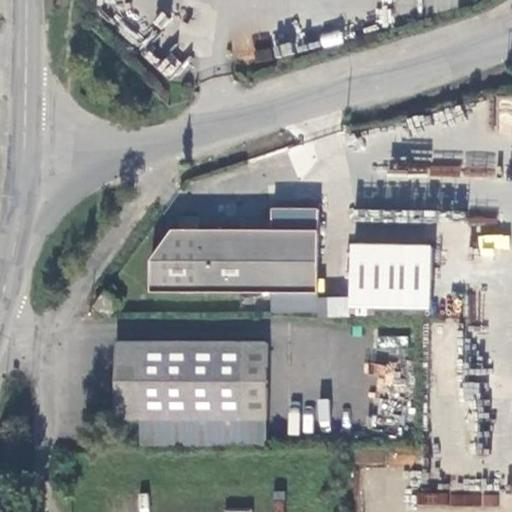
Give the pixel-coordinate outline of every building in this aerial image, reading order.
[(269,293),(315,294),(316,210),(269,209),(268,232),(170,233),(148,263),(148,294),(269,293)] [(421,212),(393,211),(392,243),(420,243),(421,212)] [(508,245),(507,233),(479,234),(480,246),(508,245)] [(103,292),(92,308),(107,319),(118,304),(103,292)] [(315,294),(269,293),(269,312),(315,312),(315,319),(347,319),(347,298),(315,298),(315,294)] [(267,343),(239,344),(116,343),(116,419),(141,419),(141,445),(260,445),(260,419),(267,419),(267,343)]
